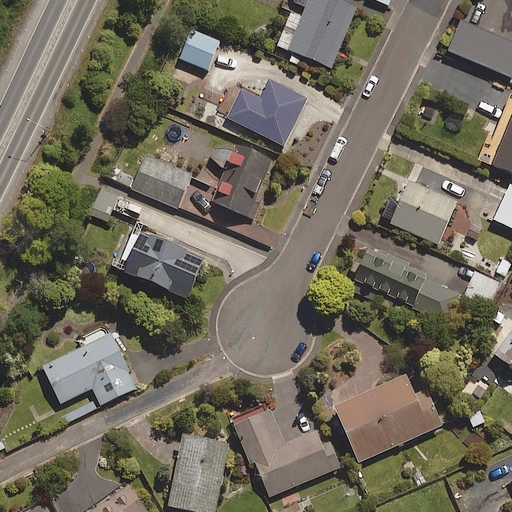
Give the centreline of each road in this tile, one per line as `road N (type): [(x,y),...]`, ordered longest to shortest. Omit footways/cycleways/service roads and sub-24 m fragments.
road 1 (residential): [(430,0),(264,327)]
road 2 (unknown): [(220,353),(0,469)]
road 3 (motorway): [(86,0),(0,182)]
road 4 (motorway): [(0,133),(63,0)]
